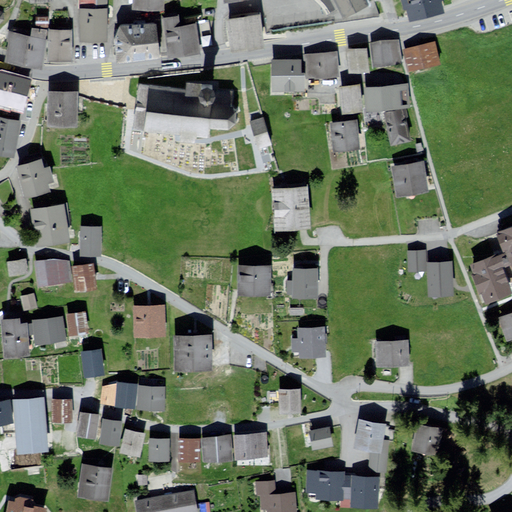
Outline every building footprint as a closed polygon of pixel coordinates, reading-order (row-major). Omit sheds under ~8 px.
[(132,0),(132,7),(163,9),(164,0),(132,0)] [(334,0),(343,16),(366,3),(364,0),(334,0)] [(442,0),(399,0),(406,22),(445,12),(442,0)] [(79,9),(79,42),(108,42),(107,9),(79,9)] [(32,11),(33,20),(44,20),(44,10),(32,11)] [(176,10),(159,12),(164,53),(197,49),(196,36),(206,35),(205,18),(177,21),(176,10)] [(255,10),(221,15),(225,48),(259,43),(255,10)] [(121,25),(113,40),(116,63),(159,59),(156,23),(121,25)] [(10,29),(3,60),(40,68),(47,39),(45,38),(47,28),(31,25),(29,33),(10,29)] [(72,30),(49,29),(48,61),(71,62),(72,30)] [(397,42),(368,45),(371,69),(399,67),(397,42)] [(437,42),(404,49),(409,71),(442,64),(437,42)] [(365,50),(345,51),(346,74),(366,73),(365,50)] [(337,52),(305,54),(307,94),(339,93),(338,87),(337,52)] [(302,60),(270,59),(270,91),(302,92),(302,60)] [(33,81),(0,71),(0,106),(24,113),(33,81)] [(185,89),(138,84),(132,129),(207,137),(208,128),(228,130),(236,125),(236,113),(232,106),(211,105),(201,104),(199,97),(200,84),(186,82),(185,89)] [(408,83),(363,88),(365,112),(411,107),(408,83)] [(202,84),(201,90),(207,89),(213,91),(216,97),(211,105),(232,106),(232,91),(213,89),(213,85),(202,84)] [(339,93),(341,113),(360,111),(358,85),(338,87),(339,93)] [(201,104),(211,105),(216,97),(213,91),(207,89),(201,90),(199,97),(201,104)] [(77,93),(46,93),(45,126),(76,127),(77,93)] [(402,111),(383,115),(389,145),(408,142),(402,111)] [(21,122),(0,117),(0,155),(13,158),(21,122)] [(270,144),(262,119),(251,123),(259,148),(270,144)] [(356,120),(328,123),(331,152),(359,149),(356,120)] [(41,161),(15,168),(24,200),(49,193),(47,185),(53,183),(49,167),(43,169),(41,161)] [(423,162),(390,167),(394,198),(427,194),(423,162)] [(9,178),(0,182),(0,198),(2,203),(14,195),(9,178)] [(310,188),(273,190),(276,231),(312,229),(310,188)] [(62,207),(32,212),(37,245),(67,241),(62,207)] [(495,257),(471,266),(475,278),(473,279),(479,295),(481,295),(484,303),(509,294),(507,287),(511,285),(511,226),(495,232),(497,236),(494,237),(500,251),(505,249),(508,259),(497,263),(495,257)] [(100,229),(83,229),(82,255),(100,255),(100,229)] [(424,252),(409,253),(410,270),(425,269),(424,252)] [(25,261),(9,263),(10,275),(27,273),(25,261)] [(53,261),(37,263),(40,285),(70,281),(68,263),(53,261)] [(450,264),(429,265),(431,295),(452,294),(450,264)] [(93,266),(74,268),(77,291),(96,289),(93,266)] [(269,268),(240,267),(240,294),(268,294),(269,268)] [(295,267),(295,281),(290,281),(290,294),(296,294),(296,295),(321,295),(320,267),(295,267)] [(33,296),(22,298),(25,309),(35,307),(33,296)] [(161,304),(129,304),(129,335),(161,335),(161,304)] [(85,314),(68,316),(70,335),(87,333),(85,314)] [(19,320),(2,321),(6,357),(28,355),(25,326),(20,326),(19,320)] [(61,320),(34,324),(37,344),(64,340),(61,320)] [(324,327),(298,328),(298,338),(291,338),(292,351),(298,351),(298,358),(325,357),(324,327)] [(207,331),(169,331),(169,367),(207,367),(207,331)] [(408,341),(375,342),(375,367),(409,366),(408,341)] [(100,352),(83,353),(85,376),(102,374),(100,352)] [(131,406),(134,382),(113,380),(100,386),(98,402),(131,406)] [(162,386),(138,384),(136,408),(160,410),(162,386)] [(297,386),(275,386),(275,410),(297,410),(297,386)] [(42,397),(14,399),(17,447),(45,445),(42,397)] [(70,398),(49,397),(48,421),(70,421),(70,398)] [(8,400),(0,401),(0,421),(11,420),(8,400)] [(100,414),(80,410),(76,434),(96,438),(100,414)] [(122,421),(102,418),(98,443),(118,446),(122,421)] [(384,422),(362,418),(357,443),(380,447),(384,422)] [(440,426),(415,421),(410,449),(435,453),(440,426)] [(327,424),(305,427),(307,446),(329,443),(327,424)] [(145,434),(125,429),(120,451),(140,456),(145,434)] [(266,433),(233,435),(234,458),(268,456),(266,433)] [(230,435),(201,437),(202,461),(232,459),(230,435)] [(199,437),(177,438),(178,461),(200,460),(199,437)] [(168,438),(148,438),(147,459),(168,460),(168,438)] [(111,468),(81,464),(76,495),(106,500),(111,468)] [(345,474),(311,472),(309,495),(344,497),(344,506),(376,508),(378,477),(352,476),(352,479),(352,484),(344,484),(344,479),(345,474)] [(275,481),(256,481),(256,497),(261,497),(261,509),(267,508),(267,511),(294,511),(294,494),(276,495),(275,481)] [(194,511),(191,490),(132,500),(133,511),(194,511)] [(46,511),(47,508),(9,500),(6,511),(46,511)]
